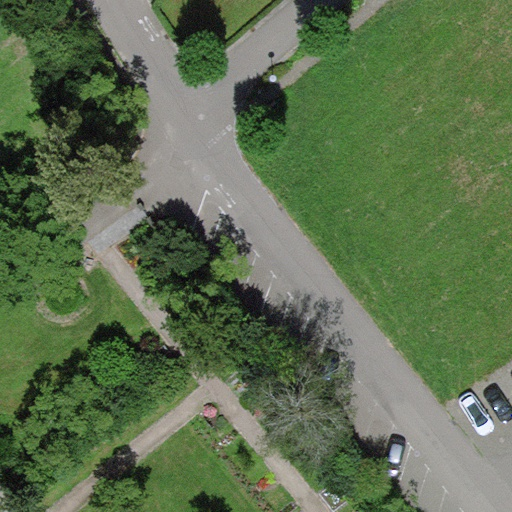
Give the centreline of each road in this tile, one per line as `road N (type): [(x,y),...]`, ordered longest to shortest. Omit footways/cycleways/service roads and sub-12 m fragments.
road 1 (residential): [(480,511),(195,153),(175,115)]
road 2 (residential): [(175,115),(316,0)]
road 3 (residential): [(175,115),(108,0)]
